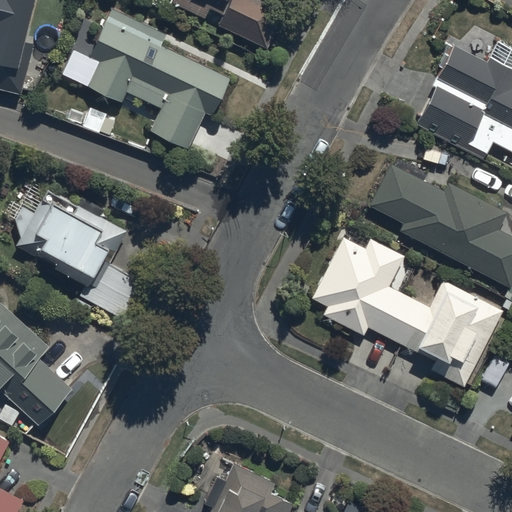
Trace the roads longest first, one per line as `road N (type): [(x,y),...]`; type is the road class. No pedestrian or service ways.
road 1 (residential): [(192,345),(511,499)]
road 2 (residential): [(0,121),(266,214)]
road 3 (residential): [(266,214),(384,0)]
road 4 (residential): [(99,511),(192,345)]
road 5 (residential): [(192,345),(266,214)]
